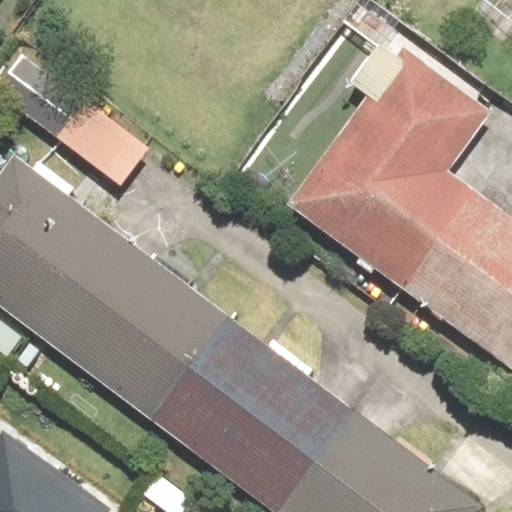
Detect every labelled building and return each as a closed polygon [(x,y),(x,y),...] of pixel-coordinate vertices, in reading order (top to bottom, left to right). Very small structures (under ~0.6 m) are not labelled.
[(511,30),(498,50),(511,60),(511,30)] [(279,215),(511,386),(511,226),(449,181),(491,123),(377,39),(338,92),(359,106),(279,215)] [(0,69),(0,109),(123,200),(154,158),(12,54),(0,69)] [(478,511),(15,172),(0,192),(0,313),(271,511),(478,511)] [(9,427),(0,439),(0,511),(111,511),(116,506),(9,427)]
